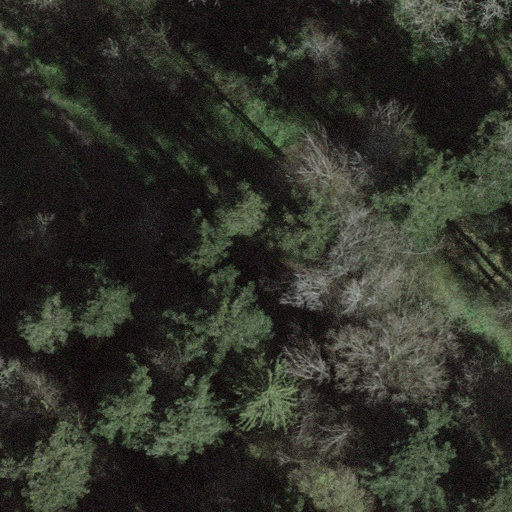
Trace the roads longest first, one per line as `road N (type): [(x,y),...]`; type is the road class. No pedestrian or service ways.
road 1 (track): [(120,208),(181,215),(511,29)]
road 2 (track): [(181,215),(511,385)]
road 3 (track): [(0,28),(120,208),(0,204)]
